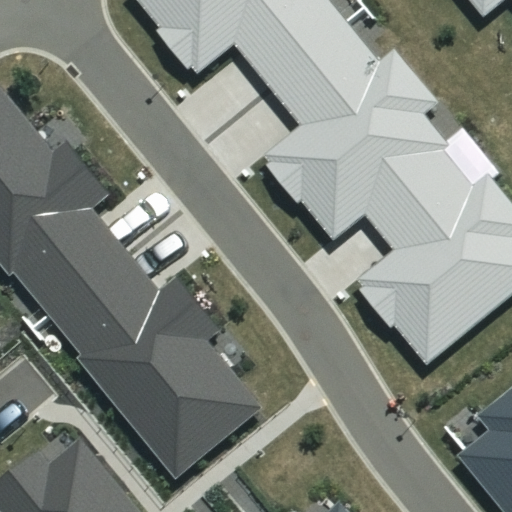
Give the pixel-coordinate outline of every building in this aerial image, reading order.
[(271,84),(351,20),(334,0),(142,0),(164,26),(160,29),(190,68),(195,64),(201,71),(237,43),(271,84)] [(511,0),(472,0),(486,17),(507,0),(511,0)] [(336,239),(370,212),(449,149),(454,145),(428,112),(442,101),(399,47),(383,60),(351,20),(271,84),(303,124),(268,152),(274,160),(269,164),(300,202),(304,199),(336,239)] [(56,151),(1,83),(0,84),(0,262),(11,276),(17,271),(52,314),(131,250),(96,207),(112,194),(69,141),(56,151)] [(393,328),(399,324),(431,365),(511,301),(511,197),(492,172),(477,184),(449,149),(370,212),(398,248),(363,276),(370,285),(363,290),(393,328)] [(162,288),(131,250),(52,314),(84,353),(80,357),(178,477),(266,406),(210,339),(223,328),(179,274),(162,288)] [(511,511),(511,388),(480,414),(493,430),(461,455),(507,511),(511,511)] [(0,508),(3,511),(143,511),(84,439),(54,463),(42,448),(0,481),(0,508)] [(351,511),(343,502),(331,511),(351,511)]
